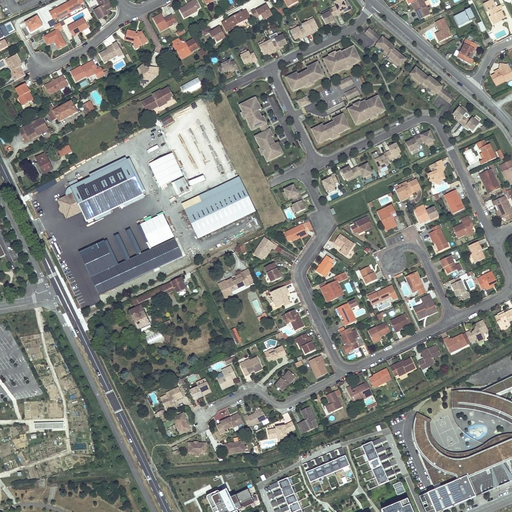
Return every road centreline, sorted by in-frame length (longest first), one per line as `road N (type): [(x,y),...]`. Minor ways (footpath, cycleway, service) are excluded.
road 1 (residential): [(317,164),(431,118),(492,237)]
road 2 (secondary): [(62,294),(167,511)]
road 3 (track): [(36,299),(70,451),(0,474)]
road 4 (residential): [(347,367),(337,362),(299,280),(324,228),(303,169)]
road 5 (residential): [(200,420),(248,391),(289,402),(347,367)]
road 6 (secondary): [(0,162),(62,294)]
road 7 (residential): [(374,2),(470,87)]
road 8 (residential): [(269,67),(352,29),(374,2)]
